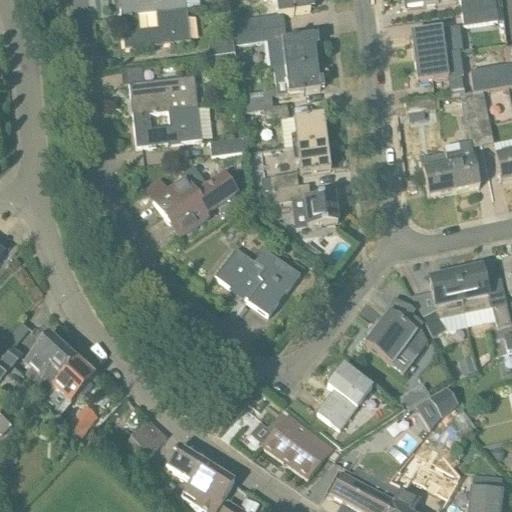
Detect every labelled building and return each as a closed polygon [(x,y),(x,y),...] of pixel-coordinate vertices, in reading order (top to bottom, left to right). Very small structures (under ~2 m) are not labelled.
[(118,0),(121,20),(186,13),(184,0),(118,0)] [(308,0),(275,0),(278,18),(288,17),(288,18),(293,18),(293,16),(310,14),(308,0)] [(405,0),(407,12),(422,10),(456,6),(455,0),(405,0)] [(461,18),(495,13),(493,0),(470,0),(459,2),(461,18)] [(186,13),(121,20),(125,52),(190,44),(186,13)] [(231,36),(264,32),(263,20),(239,23),(238,13),(229,15),(231,36)] [(495,13),(461,18),(463,29),(497,25),(495,13)] [(411,37),(414,61),(444,57),(442,42),(460,40),(459,30),(426,34),(426,35),(411,37)] [(233,49),(266,45),(264,32),(231,36),(232,42),(233,49)] [(291,41),(266,45),(269,72),(272,72),(317,66),(313,39),(296,41),(296,39),(291,40),(291,41)] [(234,57),(233,49),(232,42),(207,44),(209,60),(234,57)] [(234,57),(209,60),(211,75),(236,72),(234,57)] [(444,57),(414,61),(417,85),(432,83),(432,84),(466,79),(464,70),(446,72),(444,57)] [(241,116),(263,114),(272,112),(271,100),(298,96),(298,98),(299,97),(303,97),(303,96),(320,93),(317,66),(272,72),(275,93),(261,95),(262,101),(240,104),(241,116)] [(145,86),(144,72),(124,74),(125,87),(145,86)] [(482,79),(484,95),(511,90),(511,75),(511,74),(482,79)] [(129,88),(132,119),(198,112),(194,80),(129,88)] [(482,95),(471,96),(477,127),(488,124),(482,95)] [(471,96),(458,98),(465,129),(477,127),(471,96)] [(435,113),(434,102),(405,106),(406,117),(435,113)] [(293,123),(297,149),(327,146),(323,118),(293,122),(291,109),(272,112),(263,114),(264,126),(293,123)] [(198,112),(132,119),(136,151),(202,144),(198,112)] [(254,134),(253,121),(242,123),(243,136),(254,134)] [(245,156),(245,143),(211,145),(211,158),(245,156)] [(479,191),(471,152),(469,145),(443,150),(444,157),(445,157),(454,196),(479,191)] [(327,146),(297,149),(300,177),(330,173),(327,146)] [(511,184),(511,155),(495,159),(500,187),(511,184)] [(445,157),(444,157),(429,160),(432,172),(422,174),(428,201),(454,196),(445,157)] [(272,193),(282,192),(298,190),(296,176),(270,179),(272,193)] [(185,184),(154,204),(153,205),(178,241),(207,221),(204,217),(235,196),(223,179),(195,198),(185,184)] [(308,188),(298,190),(282,192),(284,206),(290,205),(294,234),(307,232),(307,231),(337,227),(333,198),(310,201),(308,188)] [(215,280),(268,321),(298,280),(245,240),(215,280)] [(318,254),(307,245),(301,252),(313,261),(318,254)] [(511,265),(503,267),(509,297),(511,296),(511,265)] [(481,272),(455,277),(464,319),(490,314),(481,272)] [(464,319),(455,277),(429,282),(435,314),(422,322),(433,342),(445,336),(438,324),(464,319)] [(365,348),(392,369),(422,329),(411,321),(414,316),(394,301),(384,314),(389,318),(365,348)] [(505,309),(491,312),(495,334),(510,332),(505,309)] [(511,331),(495,334),(493,335),(493,333),(486,335),(492,362),(497,361),(511,358),(511,331)] [(27,381),(45,397),(49,393),(76,364),(48,338),(22,366),(29,372),(25,376),(28,380),(27,381)] [(14,349),(0,365),(0,371),(6,377),(24,358),(14,349)] [(476,373),(471,360),(459,364),(465,377),(476,373)] [(49,393),(45,397),(39,405),(57,420),(70,405),(71,406),(94,381),(76,364),(49,393)] [(370,392),(343,370),(328,390),(335,395),(318,417),(339,433),(370,392)] [(446,391),(428,401),(440,422),(456,409),(446,391)] [(78,441),(87,430),(96,420),(84,409),(66,430),(78,441)] [(261,449),(308,483),(320,467),(320,466),(331,451),(332,452),(333,451),(289,417),(261,449)] [(132,441),(129,439),(123,445),(132,456),(139,450),(149,459),(166,441),(148,424),(132,441)] [(503,453),(501,448),(491,454),(497,464),(501,460),(503,453)] [(166,470),(190,486),(202,467),(178,451),(166,470)] [(202,467),(190,486),(186,491),(202,501),(196,511),(195,511),(211,511),(214,508),(218,511),(234,487),(202,467)] [(330,496),(356,511),(387,511),(391,507),(390,506),(399,492),(356,468),(348,483),(340,479),(330,496)] [(469,511),(498,511),(501,482),(472,479),(469,511)] [(391,507),(387,511),(414,511),(419,504),(404,496),(409,487),(402,483),(399,492),(390,506),(391,507)]
